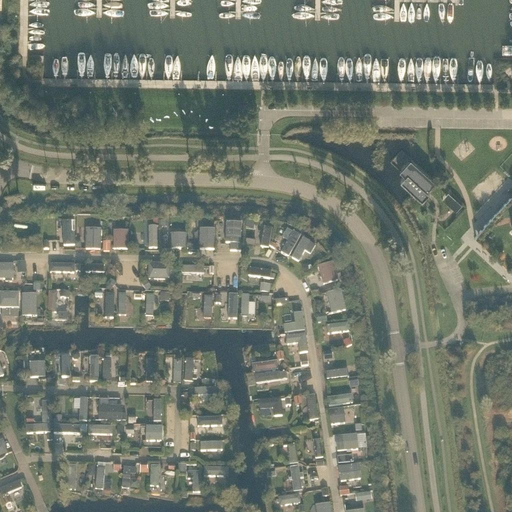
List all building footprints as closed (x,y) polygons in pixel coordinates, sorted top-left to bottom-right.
[(400,180),(422,200),(429,192),(426,190),(435,181),(416,163),(414,165),(409,160),(402,168),(407,173),(400,180)] [(461,205),(452,197),(447,202),(456,210),(461,205)] [(511,197),(475,237),(511,272),(511,197)] [(159,247),(159,221),(146,221),(146,246),(159,247)] [(262,243),(270,245),(274,226),(266,224),(262,243)] [(292,226),(279,247),(290,254),(303,234),(292,226)] [(130,247),(130,228),(115,227),(114,247),(130,247)] [(77,239),(76,233),(60,233),(63,241),(77,239)] [(303,235),(293,257),(301,260),(306,249),(313,252),(317,241),(303,235)] [(186,236),(171,236),(171,251),(185,252),(186,236)] [(325,282),(340,277),(334,258),(319,263),(325,282)] [(27,270),(27,260),(16,260),(15,270),(27,270)] [(52,261),(52,270),(76,270),(76,262),(52,261)] [(149,277),(171,277),(172,261),(149,261),(149,277)] [(86,273),(106,272),(105,262),(86,263),(86,273)] [(183,264),(183,272),(206,272),(206,264),(183,264)] [(206,273),(215,272),(215,264),(206,265),(206,273)] [(250,279),(271,281),(272,268),(251,266),(250,279)] [(14,267),(0,267),(0,281),(14,283),(14,267)] [(262,281),(261,290),(272,291),(272,282),(262,281)] [(141,285),(117,285),(117,293),(141,293),(141,285)] [(327,291),(333,312),(348,308),(342,287),(327,291)] [(50,310),(58,310),(58,295),(70,295),(70,288),(49,288),(50,310)] [(1,290),(1,313),(20,313),(20,290),(1,290)] [(24,291),(23,314),(39,314),(39,291),(24,291)] [(106,315),(115,315),(116,291),(107,291),(106,315)] [(226,301),(226,316),(239,317),(239,292),(226,291),(226,294),(217,293),(217,300),(226,301)] [(147,292),(147,314),(155,314),(155,292),(147,292)] [(161,292),(161,300),(170,300),(170,292),(161,292)] [(256,314),(256,300),(251,300),(251,293),(243,292),(242,314),(256,314)] [(206,294),(205,316),(213,316),(214,294),(206,294)] [(296,321),(285,322),(286,331),(306,328),(303,310),(295,311),(296,321)] [(318,320),(328,319),(327,311),(317,312),(318,320)] [(328,331),(350,330),(350,321),(328,322),(328,331)] [(288,333),(288,342),(299,342),(299,351),(308,351),(308,332),(288,333)] [(47,375),(47,358),(37,358),(37,353),(28,353),(28,375),(47,375)] [(91,355),(91,380),(100,380),(100,354),(91,355)] [(112,380),(113,357),(104,357),(104,380),(112,380)] [(186,357),(186,379),(194,379),(195,357),(186,357)] [(148,358),(147,379),(155,379),(156,358),(148,358)] [(278,359),(255,360),(256,369),(279,368),(278,359)] [(349,368),(328,369),(328,377),(350,376),(349,368)] [(281,371),(256,372),(257,381),(281,380),(281,371)] [(359,375),(350,376),(351,384),(360,383),(359,375)] [(196,386),(196,394),(218,393),(218,385),(196,386)] [(353,392),(329,395),(330,404),(354,402),(353,392)] [(318,393),(308,393),(309,418),(318,418),(318,393)] [(89,419),(90,396),(78,396),(78,419),(89,419)] [(275,407),(274,414),(283,414),(284,398),(262,397),(261,406),(275,407)] [(163,420),(163,398),(150,398),(149,420),(163,420)] [(43,419),(43,399),(36,399),(35,419),(43,419)] [(101,402),(100,418),(128,419),(128,411),(124,411),(124,403),(101,402)] [(345,406),(330,407),(331,422),(346,422),(345,406)] [(229,432),(229,415),(199,415),(199,424),(211,424),(211,432),(229,432)] [(52,422),(27,423),(27,431),(52,431),(52,422)] [(164,439),(164,424),(148,424),(147,439),(164,439)] [(84,427),(54,427),(54,436),(84,436),(84,427)] [(323,437),(313,438),(315,456),(324,456),(323,437)] [(201,440),(201,449),(224,448),(224,439),(201,440)] [(342,442),(343,453),(358,451),(357,440),(342,442)] [(291,462),(300,460),(297,442),(288,444),(291,462)] [(338,454),(339,462),(355,460),(354,452),(338,454)] [(97,487),(106,487),(106,461),(98,461),(97,487)] [(141,470),(149,471),(150,462),(142,461),(141,470)] [(67,488),(77,489),(78,463),(69,463),(67,488)] [(161,484),(161,463),(152,463),(151,484),(161,484)] [(300,464),(291,465),(294,490),(304,489),(300,464)] [(360,464),(345,466),(347,477),(361,476),(360,464)] [(132,478),(132,472),(137,472),(138,465),(124,465),(123,486),(140,486),(140,478),(132,478)] [(230,475),(230,466),(205,465),(205,475),(230,475)] [(189,477),(194,477),(194,490),(202,491),(203,469),(190,469),(189,477)] [(7,503),(21,496),(18,489),(24,486),(20,478),(0,487),(7,503)] [(342,494),(351,493),(349,484),(341,486),(342,494)] [(372,488),(356,491),(358,500),(374,497),(372,488)] [(302,493),(281,494),(281,503),(302,503),(302,493)] [(316,503),(317,511),(333,511),(332,501),(316,503)] [(366,511),(366,507),(354,508),(354,503),(346,504),(346,511),(366,511)]
